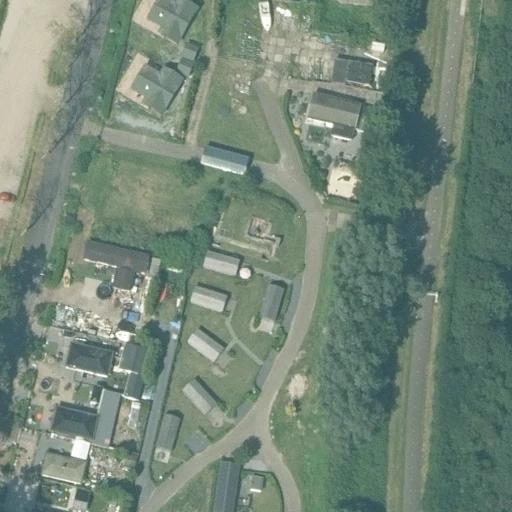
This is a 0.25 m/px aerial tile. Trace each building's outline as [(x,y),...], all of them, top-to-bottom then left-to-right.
[(158,0),(146,22),(161,30),(158,36),(176,46),(196,12),(177,1),(174,5),(164,0),(158,0)] [(186,47),(182,61),(195,64),(199,50),(186,47)] [(181,63),(178,77),(190,79),(193,66),(181,63)] [(348,65),(345,85),(368,89),(371,68),(348,65)] [(160,118),(181,83),(162,71),(159,77),(144,68),(130,91),(145,100),(141,106),(160,118)] [(373,111),(314,97),(308,121),(332,127),(330,138),(351,143),(354,131),(371,135),(373,124),(371,123),(373,111)] [(221,207),(220,209),(210,247),(277,264),(287,226),(287,224),(287,222),(286,220),(284,219),(226,204),(223,204),(222,205),(221,207)] [(87,246),(83,263),(116,270),(112,291),(129,295),(134,274),(144,277),(148,259),(87,246)] [(206,255),(202,270),(235,279),(239,264),(206,255)] [(268,288),(258,320),(274,325),(284,292),(268,288)] [(194,289),(189,305),(222,315),(227,299),(194,289)] [(196,333),(187,345),(213,365),(223,352),(196,333)] [(125,345),(118,373),(129,376),(123,400),(137,404),(152,349),(139,346),(139,348),(125,345)] [(64,370),(107,380),(113,356),(69,346),(64,370)] [(193,383),(182,393),(205,418),(216,407),(193,383)] [(94,389),(90,405),(100,408),(103,394),(104,391),(94,389)] [(96,420),(56,411),(51,435),(91,444),(96,420)] [(164,418),(155,450),(170,454),(179,422),(164,418)] [(84,466),(46,457),(41,477),(80,486),(84,466)] [(126,457),(123,469),(133,472),(136,459),(126,457)] [(232,511),(238,469),(220,466),(213,511),(232,511)] [(251,479),(249,492),(260,494),(262,481),(251,479)] [(85,511),(90,494),(77,491),(72,511),(85,511)]
